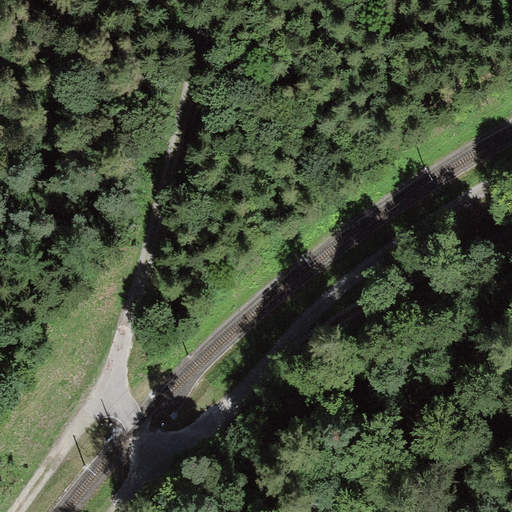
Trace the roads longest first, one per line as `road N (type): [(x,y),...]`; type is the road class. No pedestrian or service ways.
road 1 (track): [(107,511),(158,453),(196,437),(233,407),(353,271),(511,169)]
road 2 (track): [(158,453),(112,388),(184,130),(209,0)]
road 3 (track): [(511,239),(418,269),(276,355)]
road 4 (track): [(15,511),(112,388)]
